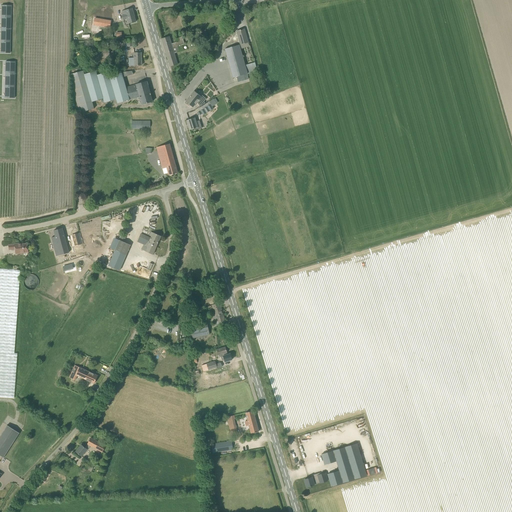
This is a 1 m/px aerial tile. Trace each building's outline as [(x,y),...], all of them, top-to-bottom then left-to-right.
[(0,53),(8,54),(9,5),(0,4),(0,53)] [(136,21),(133,12),(132,8),(122,11),(124,20),(126,19),(127,21),(128,21),(129,23),(136,21)] [(112,21),(112,17),(108,16),(107,20),(95,18),(94,24),(99,25),(99,26),(109,28),(111,21),(112,21)] [(236,31),(240,44),(248,42),(245,29),(236,31)] [(171,44),(169,37),(161,39),(163,44),(170,66),(178,64),(174,53),(179,51),(178,46),(182,45),(185,44),(182,37),(176,39),(177,42),(171,44)] [(247,74),(245,65),(239,45),(226,49),(234,78),(247,74)] [(3,61),(2,98),(12,98),(13,62),(3,61)] [(247,74),(258,71),(255,62),(245,65),(247,74)] [(84,75),(83,71),(71,74),(75,85),(83,112),(94,108),(92,102),(104,99),(105,103),(117,100),(118,103),(140,97),(151,93),(150,93),(147,82),(147,81),(126,87),(122,72),(110,76),(108,72),(97,75),(96,71),(84,75)] [(201,97),(194,91),(186,101),(193,107),(197,102),(200,107),(205,103),(204,101),(206,99),(202,95),(201,97)] [(142,105),(152,102),(150,95),(151,94),(151,93),(140,97),(142,105)] [(199,116),(200,115),(202,114),(203,115),(214,109),(212,106),(216,103),(214,99),(199,108),(200,111),(199,112),(197,113),(199,116)] [(5,106),(3,154),(13,154),(14,106),(5,106)] [(196,122),(195,118),(187,120),(190,130),(194,128),(195,130),(202,128),(199,120),(196,122)] [(131,121),(131,129),(145,129),(146,127),(150,127),(150,121),(131,121)] [(178,173),(175,163),(169,144),(156,147),(161,163),(162,169),(167,168),(168,170),(169,175),(178,173)] [(56,256),(69,252),(62,228),(54,230),(55,237),(51,238),(56,256)] [(151,238),(148,237),(140,234),(137,241),(144,244),(141,249),(153,254),(161,236),(153,233),(151,232),(149,235),(151,236),(151,238)] [(79,236),(79,233),(72,235),(75,246),(82,244),(79,236)] [(115,250),(126,255),(131,245),(119,240),(115,250)] [(16,254),(28,253),(27,243),(22,244),(22,243),(15,244),(9,245),(9,250),(15,249),(16,254)] [(14,353),(20,270),(1,269),(0,268),(0,397),(14,398),(17,353),(14,353)] [(39,280),(39,279),(39,278),(38,276),(38,275),(36,273),(35,273),(34,272),(32,271),(31,271),(30,271),(28,272),(27,273),(26,274),(24,275),(24,276),(24,278),(23,279),(24,281),(24,282),(25,284),(26,285),(27,286),(29,286),(30,287),(31,287),(32,287),(34,286),(35,285),(37,284),(38,283),(38,282),(39,280)] [(212,305),(215,316),(212,317),(215,325),(225,322),(220,303),(212,305)] [(202,335),(210,333),(207,323),(190,327),(192,337),(201,335),(201,334),(202,334),(202,335)] [(225,361),(232,359),(230,354),(228,354),(225,347),(217,349),(219,354),(223,353),(225,361)] [(208,370),(209,370),(217,367),(215,361),(207,364),(202,365),(204,371),(208,370)] [(98,375),(77,366),(75,365),(69,377),(74,379),(76,375),(94,383),(98,375)] [(251,434),(251,433),(259,431),(253,410),(246,412),(248,421),(245,421),(246,426),(249,425),(251,434)] [(231,436),(237,434),(233,415),(226,416),(231,436)] [(0,433),(0,455),(3,457),(18,432),(5,425),(0,433)] [(106,445),(91,438),(87,444),(88,444),(85,448),(81,445),(76,451),(82,455),(87,449),(88,450),(90,446),(91,447),(102,452),(106,445)] [(213,453),(233,450),(231,441),(212,445),(213,453)] [(356,444),(333,451),(321,454),(325,464),(336,461),(339,470),(328,474),(331,486),(366,476),(362,464),(356,444)] [(91,472),(95,464),(85,459),(81,467),(91,472)] [(307,487),(314,485),(314,484),(320,483),(321,483),(328,481),(325,473),(318,475),(318,476),(312,477),(304,479),(307,487)]
